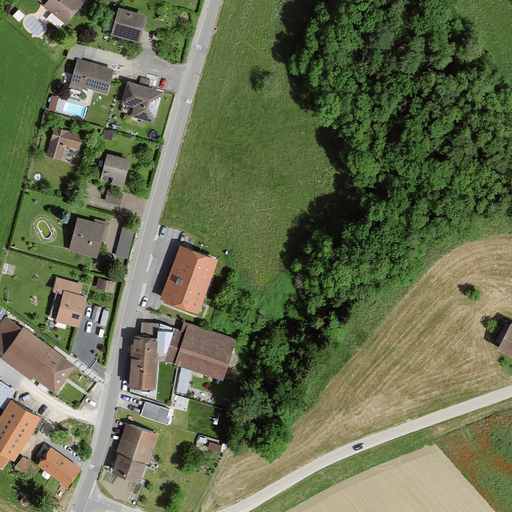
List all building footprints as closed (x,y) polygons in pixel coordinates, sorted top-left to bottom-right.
[(82,1),(80,0),(38,0),(64,22),(82,1)] [(146,14),(117,6),(109,32),(138,40),(146,14)] [(113,67),(75,57),(69,82),(107,91),(113,67)] [(163,89),(127,80),(121,103),(133,106),(131,115),(154,121),(163,89)] [(52,92),(49,106),(56,108),(59,93),(52,92)] [(82,131),(52,124),(44,156),(59,160),(63,145),(78,149),(82,131)] [(128,157),(105,153),(100,177),(123,181),(128,157)] [(122,192),(106,188),(103,200),(119,204),(122,192)] [(105,222),(76,215),(68,249),(96,256),(105,222)] [(116,251),(130,255),(137,227),(123,223),(116,251)] [(216,261),(183,249),(165,298),(199,310),(201,304),(216,261)] [(64,291),(81,295),(83,285),(58,278),(54,293),(63,296),(64,291)] [(115,283),(99,278),(96,288),(112,293),(115,283)] [(64,291),(63,296),(56,322),(80,329),(89,298),(81,295),(64,291)] [(0,351),(54,392),(75,363),(7,313),(0,323),(0,351)] [(511,321),(510,321),(497,347),(511,353),(511,321)] [(237,338),(184,322),(182,326),(170,361),(223,379),(237,338)] [(157,336),(132,334),(129,383),(153,384),(157,336)] [(0,377),(0,403),(3,405),(15,385),(0,377)] [(0,467),(3,470),(9,460),(15,463),(42,420),(12,401),(0,420),(0,467)] [(168,410),(145,402),(140,416),(168,425),(170,418),(166,417),(168,410)] [(158,431),(125,421),(109,470),(139,479),(145,461),(149,462),(158,431)] [(211,439),(209,444),(220,448),(222,443),(211,439)] [(79,468),(49,446),(36,464),(67,486),(79,468)] [(16,465),(26,470),(32,458),(22,453),(16,465)]
